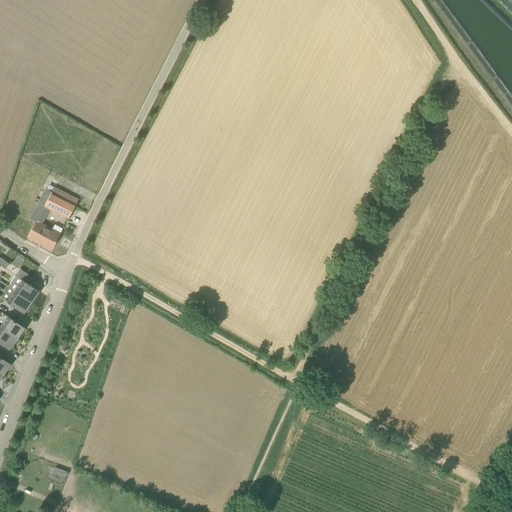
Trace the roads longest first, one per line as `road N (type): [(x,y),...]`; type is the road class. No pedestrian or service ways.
road 1 (unclassified): [(74,256),(202,0)]
road 2 (track): [(74,256),(300,384)]
road 3 (track): [(300,384),(503,497)]
road 4 (residential): [(0,448),(66,275)]
